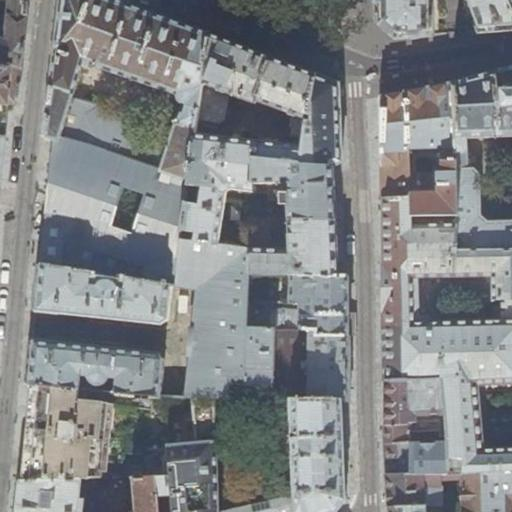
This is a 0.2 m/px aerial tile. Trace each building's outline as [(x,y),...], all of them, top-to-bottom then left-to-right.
[(0,173),(4,131),(5,120),(7,104),(17,107),(29,0),(8,0),(4,38),(0,37),(0,173)] [(109,275),(127,278),(162,284),(164,263),(179,266),(180,241),(195,135),(197,119),(202,83),(209,86),(217,38),(170,20),(117,0),(61,0),(59,18),(49,101),(44,137),(53,140),(47,198),(41,264),(109,275)] [(511,29),(511,11),(508,0),(378,0),(379,20),(396,37),(432,35),(432,0),(468,0),(476,20),(471,22),(474,32),(502,30),(511,29)] [(202,83),(197,119),(218,124),(223,121),(229,95),(254,104),(256,101),(294,116),(292,135),(304,136),(315,75),(274,59),(217,38),(209,86),(202,83)] [(458,225),(459,243),(511,243),(511,66),(491,73),(453,83),(458,225)] [(300,163),(332,166),(342,162),(341,141),(339,83),(324,78),(315,75),(304,136),(302,145),(300,163)] [(381,198),(410,197),(411,215),(447,214),(447,225),(458,225),(453,83),(413,91),(386,96),(380,97),(381,133),(381,146),(381,198)] [(302,145),(195,135),(180,241),(218,246),(225,192),(229,191),(229,189),(251,191),(252,159),(300,163),(302,145)] [(252,159),(251,191),(268,191),(268,199),(280,199),(280,205),(284,205),(284,209),(287,209),(287,220),(335,220),(334,193),(332,166),(300,163),(252,159)] [(410,197),(381,198),(382,256),(383,302),(382,323),(419,321),(418,276),(493,276),(494,298),(511,297),(511,243),(459,243),(458,225),(447,225),(447,214),(411,215),(410,197)] [(250,220),(249,250),(248,274),(295,275),(295,263),(306,263),(306,275),(337,275),(336,245),(335,220),(287,220),(250,220)] [(197,291),(186,397),(212,397),(230,398),(231,387),(245,387),(247,328),(248,274),(249,250),(218,246),(180,241),(179,266),(164,263),(162,284),(162,285),(172,287),(197,291)] [(38,287),(36,311),(161,324),(169,318),(172,287),(162,285),(162,284),(127,278),(126,291),(118,290),(117,287),(115,285),(113,283),(111,282),(109,282),(109,275),(41,264),(38,287)] [(349,304),(348,275),(337,275),(306,275),(295,275),(248,274),(247,328),(316,330),(316,335),(349,335),(349,304)] [(419,321),(382,323),(384,350),(386,379),(445,375),(448,437),(449,444),(450,470),(511,466),(511,438),(488,440),(485,389),(511,387),(511,297),(494,298),(495,316),(419,321)] [(244,398),(248,398),(287,399),(342,401),(350,400),(350,364),(349,361),(349,353),(349,335),(316,335),(316,330),(247,328),(245,387),(244,398)] [(116,393),(160,397),(161,397),(165,359),(158,352),(33,340),(31,362),(28,385),(98,391),(98,386),(100,386),(103,385),(104,384),(106,383),(107,381),(108,380),(109,379),(117,379),(116,393)] [(441,436),(448,437),(445,375),(386,379),(384,402),(384,424),(440,421),(441,433),(441,436)] [(132,478),(169,477),(160,397),(116,393),(98,391),(28,385),(28,388),(33,388),(30,422),(24,479),(19,479),(19,481),(82,479),(132,478)] [(294,511),(293,490),(257,498),(247,500),(217,507),(212,397),(186,397),(161,397),(160,397),(169,477),(170,495),(172,511),(294,511)] [(244,398),(232,398),(234,412),(248,412),(248,398),(244,398)] [(342,401),(287,399),(293,490),(294,511),(336,511),(337,511),(346,500),(344,450),(342,401)] [(511,511),(511,466),(450,470),(449,444),(411,445),(410,435),(441,433),(440,421),(384,424),(386,456),(388,511),(511,511)] [(158,511),(157,497),(170,495),(169,477),(132,478),(135,511),(131,511),(83,511),(84,500),(80,499),(82,479),(19,481),(16,506),(15,511),(158,511)] [(245,494),(247,500),(257,498),(256,492),(245,494)]
